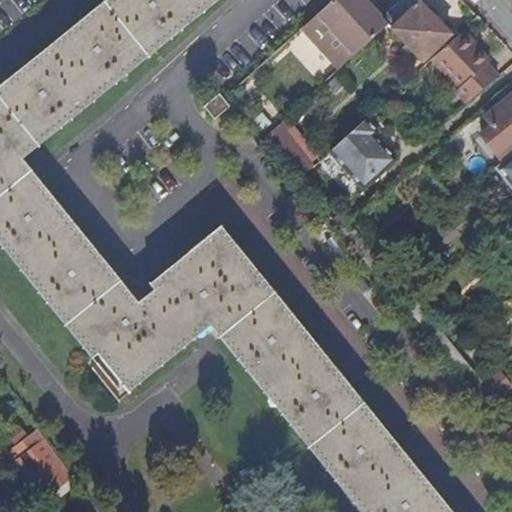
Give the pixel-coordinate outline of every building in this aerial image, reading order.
[(83,24),(126,78),(221,0),(107,0),(81,21),(83,24)] [(388,26),(382,20),(363,0),(337,0),(319,17),(355,57),(388,26)] [(450,35),(414,0),(402,0),(382,20),(388,26),(423,61),(450,35)] [(340,71),(355,57),(319,17),(304,31),(340,71)] [(126,78),(83,24),(78,28),(25,71),(0,90),(0,250),(90,363),(95,359),(126,396),(212,329),(360,511),(450,511),(435,492),(430,486),(386,432),(354,393),(340,377),(296,322),(222,230),(150,288),(154,294),(150,297),(143,302),(138,306),(97,255),(52,199),(22,162),(70,124),(126,78)] [(458,89),(488,62),(462,34),(433,61),(458,89)] [(467,105),(497,78),(486,67),(489,63),(488,62),(458,89),(459,90),(456,93),(467,105)] [(230,108),(219,95),(204,108),(214,121),(230,108)] [(481,137),(503,164),(511,156),(511,97),(485,120),(492,129),(481,137)] [(364,191),(397,162),(376,137),(380,134),(369,121),(331,154),(364,191)] [(301,182),(316,168),(282,125),(266,140),(301,182)] [(511,156),(503,164),(496,170),(511,190),(511,156)] [(436,351),(447,342),(416,303),(415,303),(354,227),(352,225),(351,226),(342,215),(333,222),(341,233),(436,351)] [(447,344),(437,352),(462,384),(473,376),(447,344)] [(511,386),(499,371),(472,395),(485,411),(511,388),(511,386)] [(473,376),(462,384),(469,392),(480,384),(473,376)] [(511,418),(499,429),(507,439),(511,434),(511,418)] [(18,466),(32,456),(61,494),(76,482),(40,434),(10,456),(18,466)] [(61,494),(32,456),(18,466),(47,504),(61,494)]
